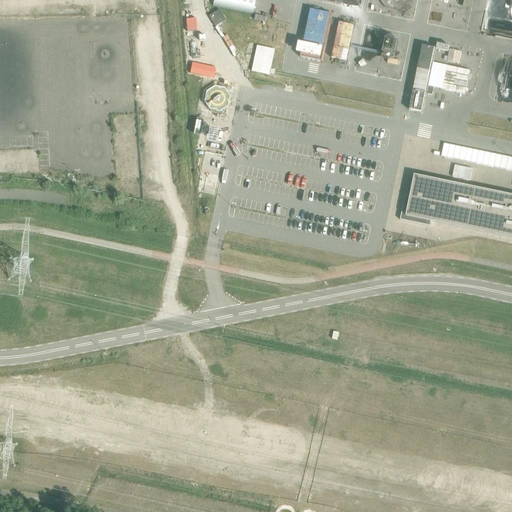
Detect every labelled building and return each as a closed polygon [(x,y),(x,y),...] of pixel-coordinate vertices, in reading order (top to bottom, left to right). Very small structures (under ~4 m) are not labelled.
[(255,0),(213,0),(212,6),(252,15),(255,0)] [(438,21),(440,10),(448,12),(450,1),(443,0),(437,0),(435,9),(431,8),(428,20),(438,21)] [(331,12),(312,9),(303,56),(322,60),(331,12)] [(83,18),(83,30),(100,29),(100,18),(83,18)] [(355,24),(340,21),(333,58),(347,61),(355,24)] [(396,54),(397,39),(386,38),(385,53),(396,54)] [(434,49),(422,46),(409,111),(421,113),(434,49)] [(270,78),(276,52),(257,48),(252,74),(270,78)] [(115,179),(140,178),(137,113),(113,114),(115,179)] [(511,156),(445,143),(442,156),(511,170),(511,156)] [(40,148),(0,148),(0,173),(40,173),(40,148)] [(511,196),(415,176),(411,198),(406,197),(401,221),(430,227),(431,222),(511,238),(511,196)]
